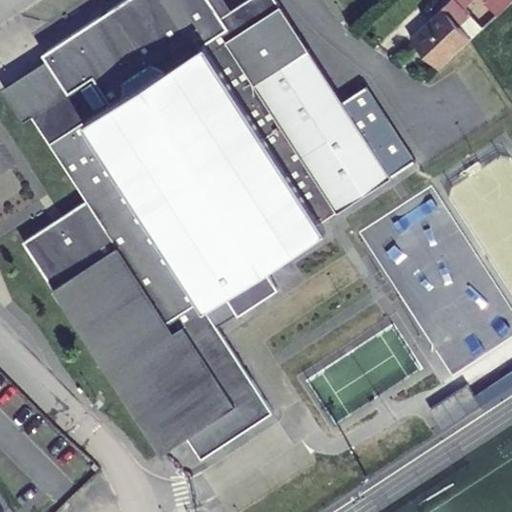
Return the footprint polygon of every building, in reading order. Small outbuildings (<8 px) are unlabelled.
[(133,0),(44,58),(49,65),(56,76),(20,99),(34,121),(89,205),(71,217),(25,247),(164,459),(190,442),(204,464),(276,417),(219,331),(217,327),(236,314),(239,318),(240,321),(280,294),(267,274),(279,266),(274,259),(416,166),(367,92),(344,106),(274,0),(255,0),(234,15),(224,21),(210,1),(211,0),(133,0)] [(223,0),(211,0),(210,1),(224,21),(234,15),(223,0)] [(443,69),(487,28),(466,6),(472,0),(452,0),(412,37),(443,69)] [(511,0),(490,0),(488,2),(501,15),(511,4),(511,0)] [(35,74),(4,93),(26,126),(34,121),(20,99),(56,76),(49,65),(35,74)] [(236,314),(217,327),(219,331),(239,318),(236,314)] [(0,511),(12,504),(0,484),(0,511)]
